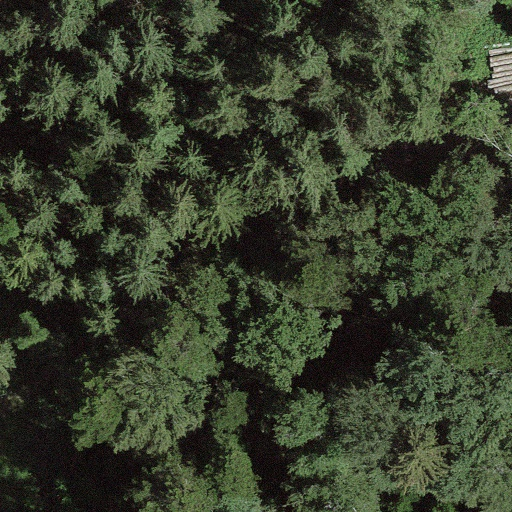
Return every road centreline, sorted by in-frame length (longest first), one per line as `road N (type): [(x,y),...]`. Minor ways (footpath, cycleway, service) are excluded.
road 1 (track): [(0,189),(129,202),(242,184),(417,133),(511,117)]
road 2 (track): [(0,421),(157,287),(417,133)]
